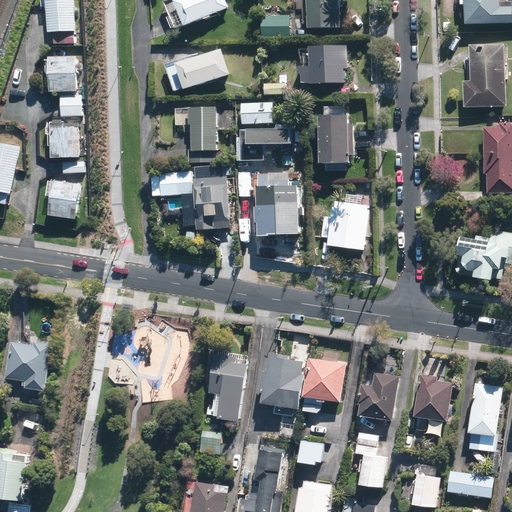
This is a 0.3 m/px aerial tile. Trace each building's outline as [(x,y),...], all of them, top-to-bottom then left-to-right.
[(79,0),(52,0),(54,31),(81,30),(79,0)] [(231,0),(181,0),(192,24),(210,17),(210,18),(217,15),(216,14),(235,6),(231,0)] [(313,0),(314,27),(345,26),(345,14),(347,14),(346,0),(313,0)] [(470,23),(511,22),(511,0),(466,0),(467,3),(470,3),(470,23)] [(296,36),(296,14),(267,14),(268,37),(296,36)] [(58,32),(58,43),(78,43),(78,32),(58,32)] [(511,63),(511,42),(475,43),(476,81),(469,81),(469,107),(511,105),(511,63)] [(353,44),(317,45),(317,64),(304,65),(304,72),(307,72),(307,82),(350,81),(350,68),(353,68),(353,44)] [(226,48),(182,61),(191,88),(235,74),(226,48)] [(81,55),(55,55),(56,90),(82,90),(81,55)] [(290,83),(268,83),(268,94),(290,93),(290,83)] [(85,95),(65,96),(65,116),(86,116),(85,95)] [(278,101),(245,102),(246,123),(278,122),(278,101)] [(221,106),(194,106),(194,123),(198,123),(198,149),(193,149),(194,162),(217,161),(217,149),(222,149),(221,106)] [(356,112),(328,113),(330,162),(357,161),(356,112)] [(85,121),(52,122),(52,145),(58,145),(58,156),(86,155),(85,121)] [(501,125),(488,126),(489,172),(491,172),(492,193),(511,191),(511,121),(500,122),(501,125)] [(27,146),(0,139),(0,201),(9,203),(12,191),(17,192),(27,146)] [(260,142),(246,142),(246,163),(260,163),(260,142)] [(67,162),(67,172),(88,172),(87,161),(67,162)] [(201,176),(200,176),(202,211),(190,212),(190,224),(203,223),(204,228),(236,226),(233,174),(229,174),(229,164),(200,166),(201,176)] [(253,169),(242,169),(241,193),(253,193),(253,169)] [(197,170),(157,173),(159,195),(198,192),(197,170)] [(278,172),(267,172),(268,204),(266,204),(266,220),(268,220),(269,233),(307,232),(306,183),(298,183),(298,170),(278,171),(278,172)] [(87,183),(61,179),(56,214),(82,218),(87,183)] [(343,205),(340,205),(338,217),(330,215),(327,236),(335,237),(335,243),(369,249),(375,210),(372,210),(373,203),(343,199),(343,205)] [(483,279),(495,279),(501,277),(503,267),(511,269),(511,229),(495,227),(493,236),(483,234),(483,236),(471,234),(466,237),(463,236),(459,246),(460,254),(463,255),(461,267),(465,270),(466,274),(468,273),(473,274),(476,274),(476,276),(483,279)] [(39,343),(18,340),(13,376),(32,379),(30,387),(50,390),(57,343),(40,340),(39,343)] [(229,394),(226,416),(245,419),(252,374),(253,363),(240,361),(241,354),(223,351),(216,390),(225,392),(225,393),(229,394)] [(295,354),(277,351),(274,369),(270,369),(267,390),(271,391),(269,400),(305,407),(309,388),(310,373),(307,372),(309,359),(294,356),(295,354)] [(102,374),(104,357),(81,355),(77,395),(110,398),(112,375),(102,374)] [(327,358),(316,357),(311,395),(346,400),(351,362),(344,361),(344,358),(328,356),(327,358)] [(379,384),(368,382),(365,401),(368,402),(366,413),(398,419),(404,375),(381,371),(379,384)] [(442,375),(426,372),(419,414),(452,419),(458,381),(441,379),(442,375)] [(509,385),(480,381),(474,430),(476,431),(473,447),(499,451),(501,434),(503,434),(509,385)] [(383,434),(364,431),(361,452),(369,453),(365,481),(380,482),(388,485),(392,456),(384,453),(381,452),(383,434)] [(332,441),(308,438),(305,459),(323,462),(324,459),(330,460),(332,441)] [(285,511),(289,492),(286,492),(292,448),(268,444),(263,477),(270,478),(267,498),(255,496),(252,511),(285,511)] [(35,452),(6,448),(4,463),(0,462),(0,493),(30,498),(36,459),(34,459),(35,452)] [(419,472),(421,473),(417,503),(438,506),(440,505),(441,506),(445,476),(439,474),(440,465),(423,463),(420,463),(419,472)] [(498,476),(454,469),(451,490),(495,497),(498,476)] [(334,511),(338,483),(312,479),(311,485),(307,485),(302,511),(334,511)] [(227,511),(232,485),(200,480),(195,511),(192,511),(191,511),(227,511)] [(32,511),(34,503),(14,501),(12,511),(32,511)]
